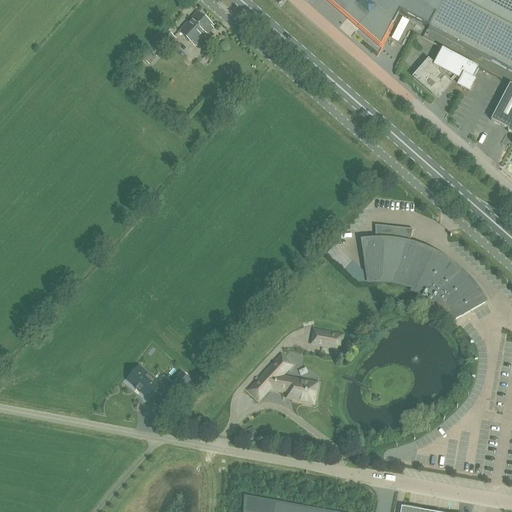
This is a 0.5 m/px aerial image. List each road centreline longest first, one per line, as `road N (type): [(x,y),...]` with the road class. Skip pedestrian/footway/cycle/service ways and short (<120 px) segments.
road 1 (unclassified): [(511,269),(201,0)]
road 2 (primary): [(511,238),(239,0)]
road 3 (unclassified): [(298,464),(0,410)]
road 4 (residential): [(511,503),(298,464)]
road 5 (unclassified): [(511,190),(401,93)]
